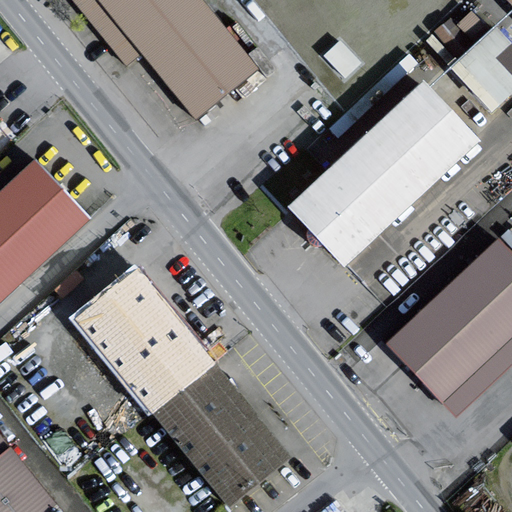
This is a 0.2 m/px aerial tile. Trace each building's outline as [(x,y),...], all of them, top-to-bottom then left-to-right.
[(205,0),(80,0),(131,61),(143,51),(197,116),(259,65),(205,0)] [(422,0),(385,0),(364,23),(388,46),(427,4),(422,0)] [(465,7),(437,32),(450,47),(479,22),(465,7)] [(486,108),(511,84),(511,44),(491,21),(445,63),(486,108)] [(429,84),(298,204),(348,258),(479,139),(429,84)] [(39,158),(0,194),(0,300),(2,303),(94,217),(39,158)] [(511,252),(502,242),(395,343),(459,410),(511,359),(511,252)] [(144,275),(88,321),(160,409),(216,363),(144,275)] [(233,497),(289,451),(216,363),(160,409),(233,497)] [(0,432),(0,457),(12,448),(0,432)] [(0,511),(63,511),(12,448),(0,457),(0,511)]
